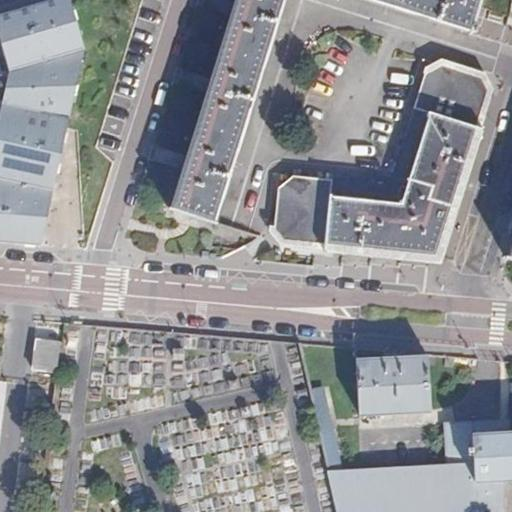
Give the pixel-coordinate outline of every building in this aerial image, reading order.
[(72,0),(40,0),(0,11),(0,68),(83,43),(72,0)] [(484,0),(234,0),(171,211),(214,225),(283,0),(368,0),(474,33),(484,0)] [(337,36),(332,48),(360,60),(365,48),(337,36)] [(83,43),(0,68),(0,89),(73,102),(83,43)] [(478,75),(441,63),(424,72),(389,185),(292,175),(278,187),(272,231),(283,242),(434,256),(465,157),(467,151),(487,89),(478,75)] [(0,89),(0,181),(52,191),(73,102),(0,89)] [(0,239),(35,242),(52,191),(0,181),(0,239)] [(58,343),(35,341),(32,371),(54,373),(58,343)] [(399,360),(398,354),(384,355),(384,360),(357,362),(361,417),(432,411),(427,358),(399,360)] [(323,390),(311,392),(339,511),(503,511),(501,480),(511,479),(511,432),(511,433),(482,434),(481,423),(444,426),(448,465),(342,471),(323,390)] [(511,421),(481,423),(482,434),(511,433),(511,421)]
